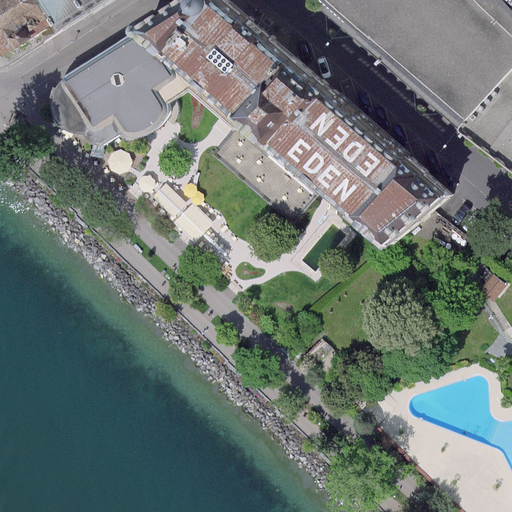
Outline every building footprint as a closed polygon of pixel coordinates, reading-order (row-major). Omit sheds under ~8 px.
[(79,24),(63,0),(0,0),(0,65),(0,66),(6,66),(10,66),(14,64),(79,24)] [(63,0),(79,24),(116,0),(63,0)] [(399,241),(460,196),(242,0),(195,0),(153,26),(71,76),(64,107),(73,132),(95,132),(104,146),(128,143),(139,134),(160,139),(184,115),(179,99),(202,83),(399,241)] [(343,0),(479,121),(511,80),(511,21),(489,0),(343,0)] [(511,0),(489,0),(511,21),(511,80),(479,121),(511,143),(511,0)]
